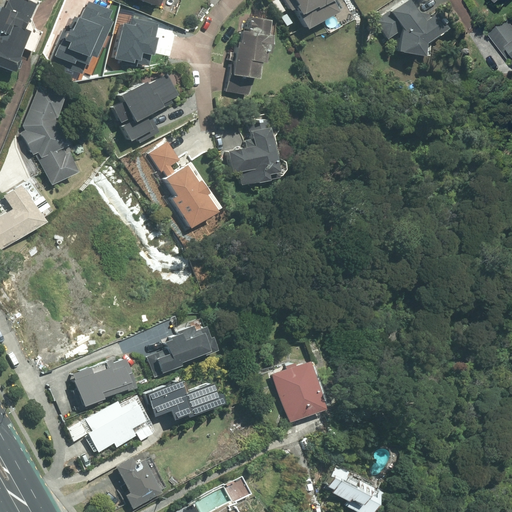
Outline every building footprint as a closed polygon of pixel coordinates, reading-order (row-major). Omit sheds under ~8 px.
[(31,30),(26,19),(31,7),(13,0),(6,0),(2,11),(0,10),(0,85),(10,90),(22,60),(11,56),(15,46),(29,52),(37,32),(31,30)] [(161,0),(129,0),(152,9),(155,2),(160,4),(161,0)] [(286,0),(301,30),(331,15),(324,1),(325,0),(286,0)] [(404,0),(372,21),(383,40),(393,33),(389,56),(413,60),(414,55),(424,57),(426,43),(441,34),(429,16),(413,13),(404,0)] [(239,35),(231,34),(222,93),(241,95),(243,80),(247,80),(250,63),(256,64),(262,22),(241,19),(239,35)] [(511,24),(509,20),(489,34),(508,62),(511,59),(511,24)] [(140,83),(111,98),(114,104),(105,109),(122,143),(146,131),(140,117),(154,110),(153,108),(175,96),(164,75),(142,86),(140,83)] [(21,131),(17,135),(44,187),(69,175),(55,148),(58,146),(46,122),(57,96),(35,87),(18,125),(21,131)] [(242,135),(219,139),(224,173),(235,172),(237,186),(259,182),(258,175),(275,172),(266,120),(241,124),(242,135)] [(144,154),(160,178),(157,180),(167,196),(162,199),(181,228),(215,205),(186,164),(172,173),(167,165),(174,160),(162,142),(147,152),(144,154)] [(0,247),(37,224),(30,214),(42,206),(25,180),(0,196),(0,247)] [(38,254),(10,271),(29,303),(55,287),(53,285),(60,281),(50,265),(46,267),(38,254)] [(93,337),(108,331),(99,311),(107,307),(102,296),(66,312),(67,315),(42,326),(55,354),(74,345),(78,354),(97,345),(93,337)] [(24,300),(7,311),(15,322),(31,311),(24,300)] [(142,358),(150,378),(175,368),(174,363),(208,350),(200,328),(187,333),(184,326),(168,333),(170,338),(157,343),(161,351),(142,358)] [(71,380),(66,383),(76,408),(130,387),(119,359),(83,374),(81,369),(68,374),(71,380)] [(300,362),(265,376),(284,423),(318,410),(300,362)] [(167,382),(135,396),(145,418),(161,412),(164,420),(177,415),(179,420),(213,406),(208,395),(203,397),(198,387),(174,397),(167,382)] [(109,402),(68,427),(88,458),(110,445),(112,448),(132,436),(136,442),(150,433),(127,396),(111,405),(109,402)] [(125,459),(109,467),(124,494),(120,496),(127,509),(155,493),(137,460),(128,465),(125,459)] [(360,480),(331,464),(317,489),(337,500),(334,506),(344,511),(360,511),(372,492),(358,484),(360,480)] [(236,477),(220,487),(231,503),(246,494),(236,477)]
